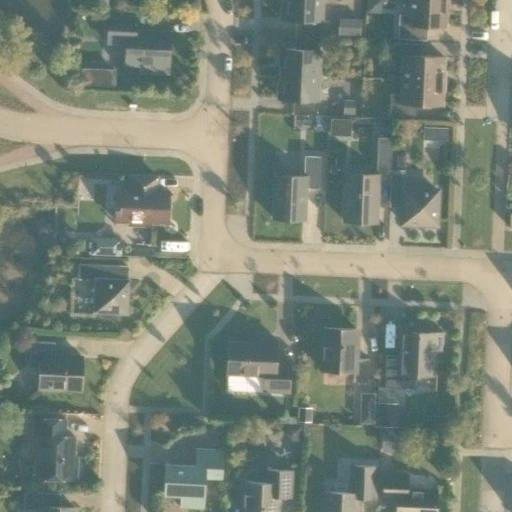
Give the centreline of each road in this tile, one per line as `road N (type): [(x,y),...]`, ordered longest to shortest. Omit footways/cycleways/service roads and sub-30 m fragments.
road 1 (residential): [(491,436),(490,281),(469,271),(214,261)]
road 2 (residential): [(108,511),(121,374),(214,261)]
road 3 (residential): [(213,138),(0,122)]
road 4 (residential): [(213,138),(216,0)]
road 5 (residential): [(214,261),(213,138)]
